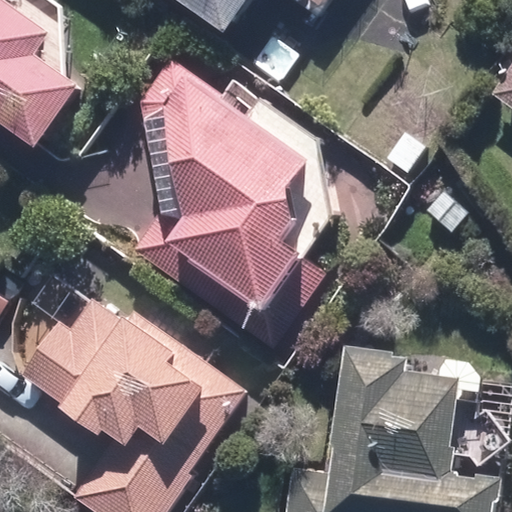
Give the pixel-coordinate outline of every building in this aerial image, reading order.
[(65,108),(61,15),(41,0),(0,0),(0,144),(23,163),(65,108)] [(148,0),(217,47),(249,0),(148,0)] [(511,69),(485,107),(511,126),(511,69)] [(62,210),(128,256),(247,339),(303,258),(270,234),(306,182),(155,76),(62,210)] [(0,215),(10,201),(0,194),(0,215)] [(114,511),(186,511),(270,388),(153,310),(144,323),(100,293),(39,383),(120,437),(83,491),(114,511)] [(506,511),(511,459),(511,374),(335,357),(319,511),(506,511)]
